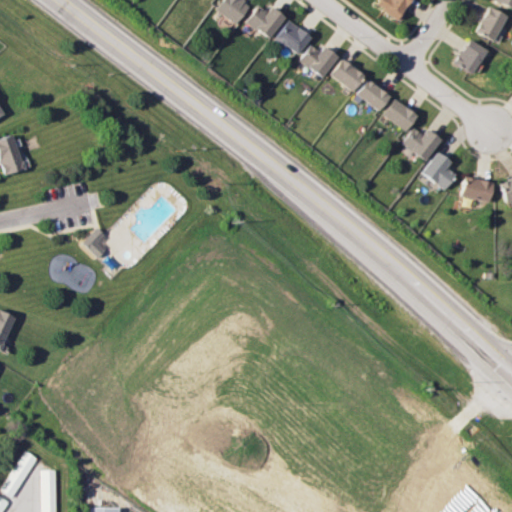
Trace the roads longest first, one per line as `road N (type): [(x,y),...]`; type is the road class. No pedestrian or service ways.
road 1 (primary): [(511,372),(355,228),(55,0)]
road 2 (residential): [(322,0),(494,127)]
